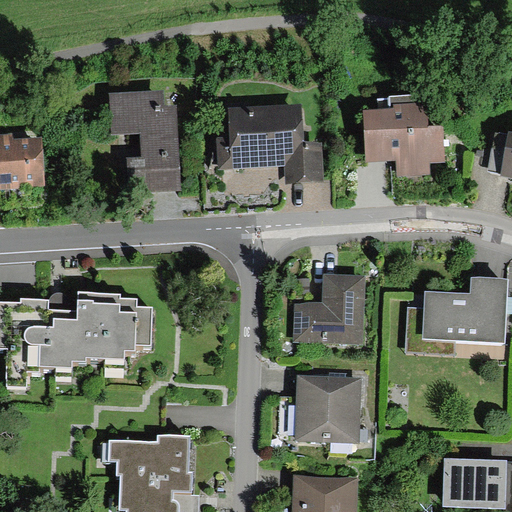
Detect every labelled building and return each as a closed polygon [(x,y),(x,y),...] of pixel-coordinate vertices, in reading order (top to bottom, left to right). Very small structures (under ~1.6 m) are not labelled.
[(129,196),(182,193),(177,110),(165,111),(164,95),(110,98),(112,139),(140,137),(142,162),(127,163),(129,196)] [(391,115),(363,116),(366,165),(397,164),(397,178),(430,177),(429,167),(446,166),(444,132),(429,133),(428,108),(423,108),(422,99),(390,100),(391,115)] [(301,108),(228,111),(229,141),(218,141),(219,171),(281,168),(285,168),(304,167),(303,148),(301,108)] [(511,137),(510,137),(508,142),(501,176),(501,179),(507,180),(511,181),(511,137)] [(0,192),(46,190),(43,142),(13,144),(12,138),(0,138),(0,192)] [(501,176),(508,142),(495,139),(488,173),(501,176)] [(322,147),(303,148),(304,167),(285,168),(286,187),(324,185),(322,147)] [(322,307),(295,306),(293,345),(363,348),(367,280),(323,278),(322,307)] [(509,285),(472,283),(471,299),(425,296),(424,311),(409,310),(406,355),(454,358),(455,345),(505,348),(507,317),(507,307),(508,300),(509,285)] [(49,302),(49,305),(49,315),(78,316),(79,297),(63,296),(59,295),(56,295),(53,297),(51,300),(49,302)] [(121,299),(79,297),(78,316),(49,315),(49,305),(22,304),(21,307),(0,306),(0,353),(9,353),(7,392),(27,392),(28,376),(40,377),(40,373),(73,374),(73,368),(86,369),(86,364),(125,366),(125,357),(136,357),(136,349),(151,350),(153,313),(137,312),(137,304),(120,304),(121,299)] [(329,380),(297,379),(295,444),(360,446),(363,381),(345,381),(337,380),(329,380)] [(175,504),(174,504),(174,500),(174,496),(192,497),(193,477),(189,477),(190,441),(159,440),(158,446),(110,445),(109,466),(117,467),(117,480),(121,480),(119,511),(179,511),(180,508),(180,507),(179,506),(177,505),(176,504),(175,504)] [(458,464),(445,463),(444,511),(450,511),(505,511),(507,465),(458,464)] [(329,481),(294,480),(292,511),(357,511),(358,482),(329,481)] [(174,500),(174,504),(175,504),(176,504),(177,505),(179,506),(180,507),(180,508),(179,511),(199,511),(200,497),(192,497),(174,496),(174,500)]
